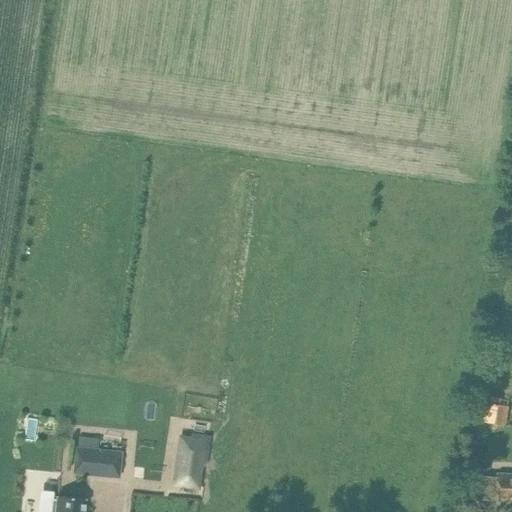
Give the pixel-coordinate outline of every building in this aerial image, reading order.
[(503,406),(486,403),(482,422),(500,425),(503,406)] [(181,433),(174,483),(199,486),(203,463),(206,464),(210,438),(181,433)] [(75,447),(73,473),(119,478),(121,452),(75,447)] [(470,475),(469,497),(511,499),(511,475),(486,474),(487,462),(476,461),(475,475),(470,475)] [(56,496),(54,511),(82,511),(84,498),(56,496)]
